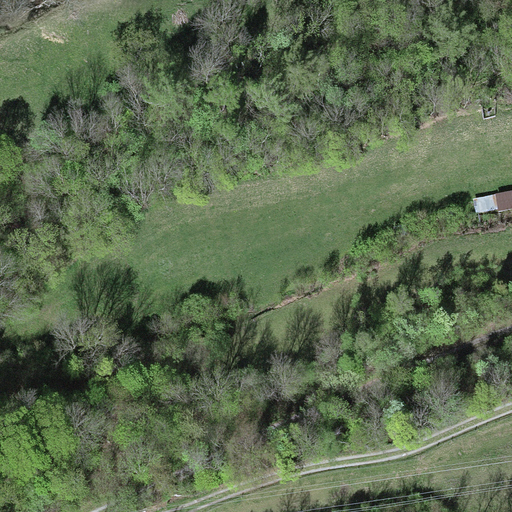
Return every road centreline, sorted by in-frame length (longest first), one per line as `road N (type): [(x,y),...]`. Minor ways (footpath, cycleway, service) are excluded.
road 1 (track): [(511,336),(353,397),(116,511)]
road 2 (track): [(185,511),(315,471),(413,452),(511,412)]
